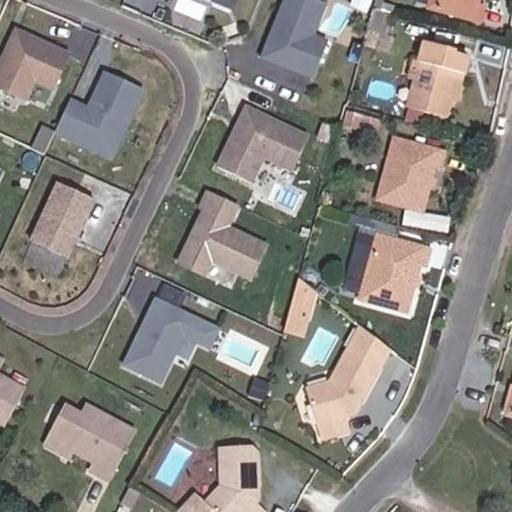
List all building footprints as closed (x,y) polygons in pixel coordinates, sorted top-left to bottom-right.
[(156,14),(163,0),(128,0),(128,1),(156,14)] [(328,36),(341,4),(331,0),(299,0),(276,57),(327,77),(334,61),(320,55),(328,36)] [(441,0),(439,7),(492,20),(496,5),(488,3),(488,0),(441,0)] [(375,34),(389,38),(396,10),(382,6),(375,34)] [(68,86),(84,53),(31,28),(6,82),(41,98),(50,78),(68,86)] [(334,61),(342,41),(328,36),(320,55),(334,61)] [(468,49),(435,40),(430,58),(425,77),(418,105),(457,116),(461,99),(469,69),(477,71),(480,55),(467,52),(468,49)] [(417,75),(425,77),(430,58),(421,56),(417,75)] [(461,99),(469,101),(477,71),(469,69),(461,99)] [(144,120),(158,89),(120,71),(103,106),(85,98),(70,130),(92,140),(94,136),(120,148),(126,145),(139,118),(144,120)] [(305,172),(320,141),(261,112),(253,128),(257,130),(253,136),(250,135),(234,167),(266,183),(278,159),(305,172)] [(127,157),(144,120),(139,118),(126,145),(120,148),(94,136),(92,140),(127,157)] [(443,168),(451,170),(455,152),(403,139),(388,195),(434,207),(443,168)] [(0,201),(15,170),(0,163),(0,201)] [(81,256),(109,197),(73,181),(45,239),(81,256)] [(281,244),(241,225),(252,204),(222,189),(213,207),(217,209),(191,263),(217,275),(225,258),(265,278),(281,244)] [(357,232),(347,294),(360,296),(370,234),(357,232)] [(373,300),(417,313),(429,265),(437,267),(442,251),(390,237),(373,300)] [(298,279),(281,329),(305,337),(322,287),(298,279)] [(191,306),(197,293),(181,286),(175,298),(191,306)] [(174,383),(197,336),(223,349),(232,330),(170,299),(137,365),(174,383)] [(0,410),(26,424),(43,391),(14,375),(21,361),(0,349),(0,410)] [(363,403),(370,406),(384,369),(349,354),(335,389),(313,397),(331,445),(359,435),(353,419),(358,417),(363,403)] [(358,417),(367,413),(370,406),(363,403),(358,417)] [(108,474),(126,483),(152,433),(107,409),(102,418),(87,410),(70,443),(93,454),(99,453),(116,460),(111,468),(108,474)] [(111,468),(116,460),(99,453),(93,454),(70,443),(65,452),(84,461),(94,459),(111,468)] [(278,511),(271,505),(275,501),(271,455),(263,447),(237,450),(239,484),(224,498),(236,511),(278,511)]
